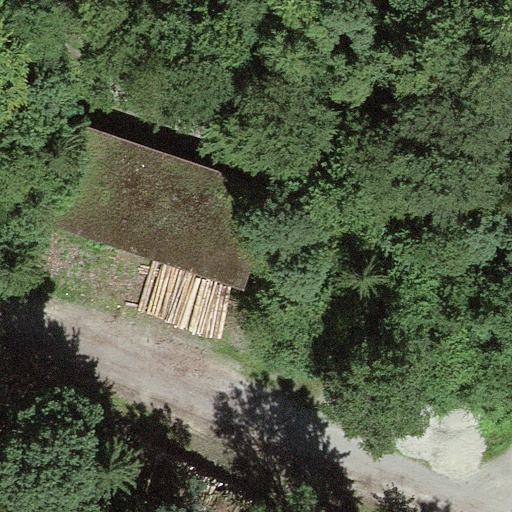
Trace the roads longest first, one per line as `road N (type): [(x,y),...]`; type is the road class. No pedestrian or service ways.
road 1 (track): [(341,442),(395,229),(371,161),(306,115),(92,45)]
road 2 (track): [(504,511),(341,442),(0,327)]
